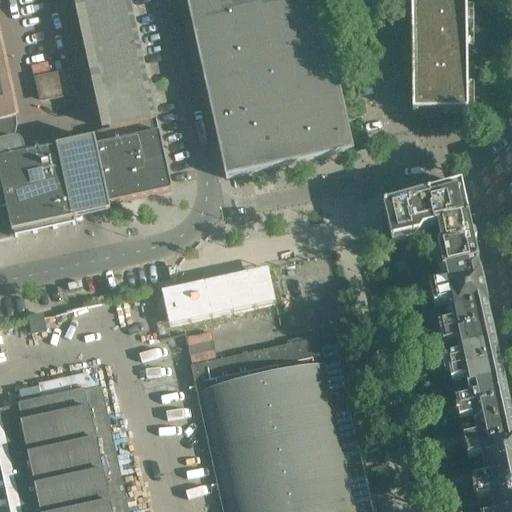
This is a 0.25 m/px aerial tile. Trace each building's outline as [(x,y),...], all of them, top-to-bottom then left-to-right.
[(354,152),(320,0),(186,0),(191,20),(193,20),(199,46),(197,46),(226,181),(354,152)] [(468,35),(467,0),(412,0),(413,36),(468,35)] [(469,115),(468,35),(413,36),(414,115),(469,115)] [(107,207),(95,149),(94,142),(59,150),(57,143),(26,150),(24,145),(23,143),(21,142),(19,141),(16,141),(14,141),(16,132),(17,128),(17,118),(0,41),(0,169),(15,239),(75,225),(74,221),(111,213),(109,206),(107,207)] [(73,95),(68,74),(38,81),(42,102),(73,95)] [(172,193),(147,79),(116,86),(104,105),(110,131),(99,134),(97,135),(95,136),(94,138),(93,140),(94,142),(95,149),(107,207),(109,206),(172,193)] [(469,218),(462,186),(430,195),(434,213),(432,214),(435,228),(438,228),(441,224),(469,218)] [(435,228),(432,214),(434,213),(430,195),(407,202),(411,219),(415,238),(420,237),(424,231),(435,228)] [(415,238),(411,219),(407,202),(384,208),(392,243),(415,238)] [(474,241),(469,218),(441,224),(438,228),(442,245),(439,250),(474,241)] [(479,264),(474,241),(439,250),(444,272),(446,272),(478,264),(479,264)] [(483,286),(481,275),(480,275),(478,264),(446,272),(449,283),(430,287),(432,297),(483,286)] [(269,270),(161,293),(169,329),(277,305),(269,270)] [(83,289),(81,283),(68,286),(69,292),(83,289)] [(488,306),(483,286),(432,297),(435,308),(453,304),(455,313),(488,306)] [(491,326),(489,316),(487,307),(488,307),(488,306),(455,313),(458,323),(439,327),(441,337),(491,326)] [(45,330),(42,316),(33,318),(36,332),(45,330)] [(495,345),(491,326),(441,337),(443,346),(462,342),(464,351),(495,345)] [(372,511),(334,340),(194,371),(225,511),(372,511)] [(499,363),(495,345),(464,351),(466,361),(447,365),(449,374),(499,363)] [(504,382),(499,363),(449,374),(451,384),(470,380),(472,389),(504,382)] [(508,401),(504,382),(472,389),(474,399),(456,403),(458,412),(508,401)] [(127,511),(101,391),(85,394),(85,392),(19,407),(19,409),(0,413),(0,421),(20,511),(127,511)] [(511,420),(508,401),(458,412),(460,421),(478,417),(480,427),(511,420)] [(511,439),(511,420),(480,427),(483,436),(464,440),(466,450),(511,439)] [(511,439),(466,450),(468,459),(487,455),(489,465),(511,459),(511,439)] [(457,467),(453,452),(447,454),(450,468),(457,467)] [(511,480),(511,459),(489,465),(491,475),(472,479),(475,489),(511,480)] [(463,494),(459,479),(452,481),(456,495),(463,494)] [(511,502),(511,480),(475,489),(477,499),(496,495),(498,505),(511,502)] [(443,484),(446,497),(453,496),(451,483),(443,484)] [(466,508),(463,494),(456,495),(459,510),(466,508)] [(511,511),(511,502),(498,505),(499,511),(511,511)]
